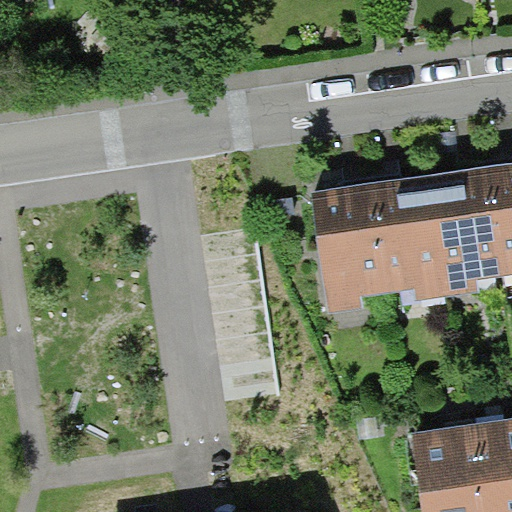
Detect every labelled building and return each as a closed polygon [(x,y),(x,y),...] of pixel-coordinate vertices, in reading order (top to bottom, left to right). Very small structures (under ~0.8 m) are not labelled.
[(511,164),(486,168),(500,270),(511,268),(511,164)] [(486,168),(428,177),(443,279),(500,270),(486,168)] [(428,177),(370,185),(385,287),(443,279),(428,177)] [(370,185),(312,193),(327,295),(385,287),(370,185)] [(511,511),(511,417),(469,423),(482,511),(511,511)] [(482,511),(469,423),(409,432),(420,511),(482,511)]
